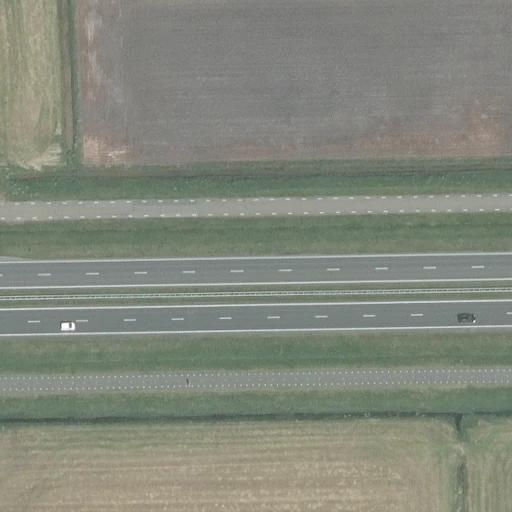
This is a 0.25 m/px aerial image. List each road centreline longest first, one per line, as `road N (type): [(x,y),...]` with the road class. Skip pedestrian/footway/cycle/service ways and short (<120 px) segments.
road 1 (unclassified): [(0,212),(511,202)]
road 2 (unclassified): [(0,385),(511,376)]
road 3 (trunk): [(511,266),(0,275)]
road 4 (trunk): [(0,323),(511,314)]
